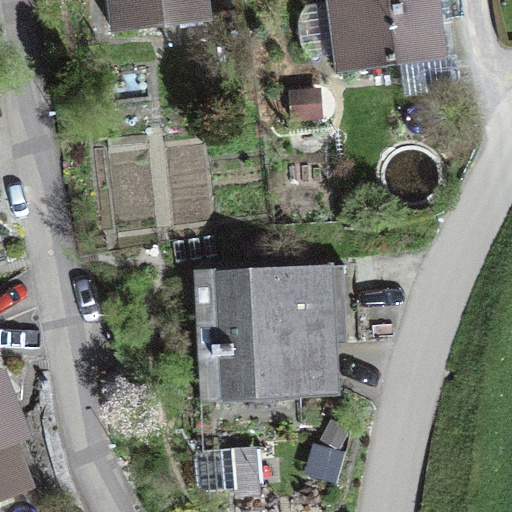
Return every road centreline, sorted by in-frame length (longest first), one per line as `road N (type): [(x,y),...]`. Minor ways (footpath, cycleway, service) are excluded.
road 1 (residential): [(110,511),(84,459),(1,0)]
road 2 (unclassified): [(389,511),(412,381),(511,167)]
